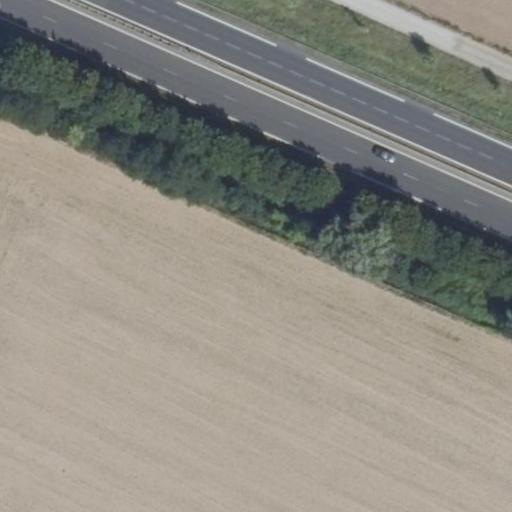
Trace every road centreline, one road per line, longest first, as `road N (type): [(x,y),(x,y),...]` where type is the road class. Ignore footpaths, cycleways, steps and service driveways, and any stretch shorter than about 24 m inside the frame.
road 1 (trunk): [(5,0),(511,220)]
road 2 (trunk): [(511,166),(131,0)]
road 3 (unclassified): [(357,0),(511,67)]
